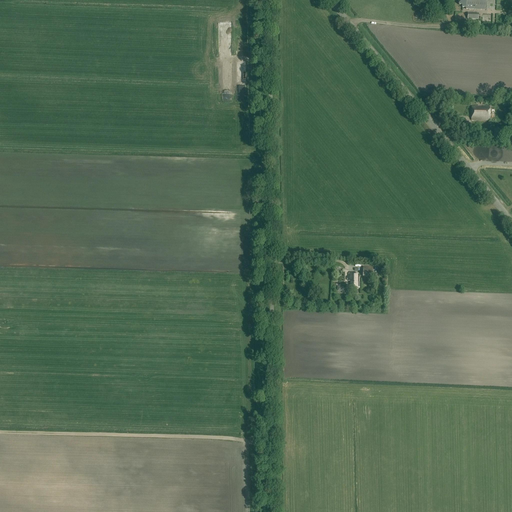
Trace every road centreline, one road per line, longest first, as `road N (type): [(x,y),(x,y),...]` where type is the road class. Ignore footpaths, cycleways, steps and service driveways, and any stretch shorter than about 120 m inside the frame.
road 1 (unclassified): [(273,511),(269,0)]
road 2 (tertiary): [(511,223),(330,0)]
road 3 (unknown): [(0,431),(272,445)]
